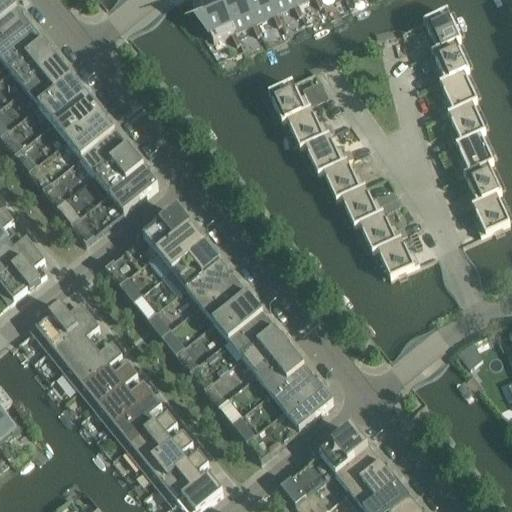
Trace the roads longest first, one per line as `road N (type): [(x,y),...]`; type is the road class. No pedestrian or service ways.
road 1 (residential): [(372,403),(194,184)]
road 2 (residential): [(194,184),(9,335)]
road 3 (residential): [(330,82),(447,249)]
road 4 (residential): [(447,249),(396,55)]
road 5 (residential): [(372,403),(238,511)]
road 6 (residential): [(194,184),(86,50)]
road 7 (residential): [(457,511),(372,403)]
road 8 (residential): [(372,403),(444,340),(480,324)]
